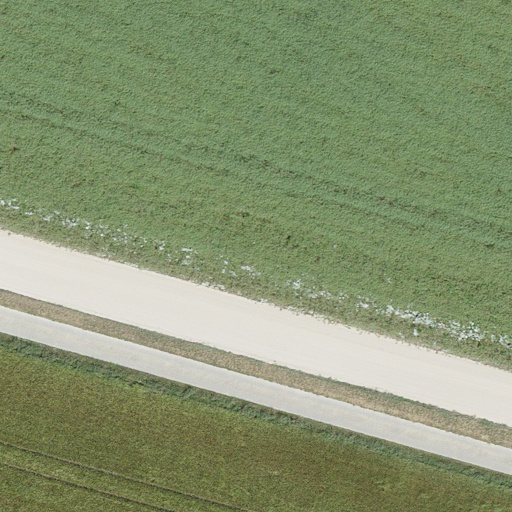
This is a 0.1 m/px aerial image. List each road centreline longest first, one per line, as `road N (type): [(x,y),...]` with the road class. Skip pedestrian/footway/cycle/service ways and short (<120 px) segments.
road 1 (track): [(0,299),(511,450)]
road 2 (unknown): [(0,277),(511,424)]
